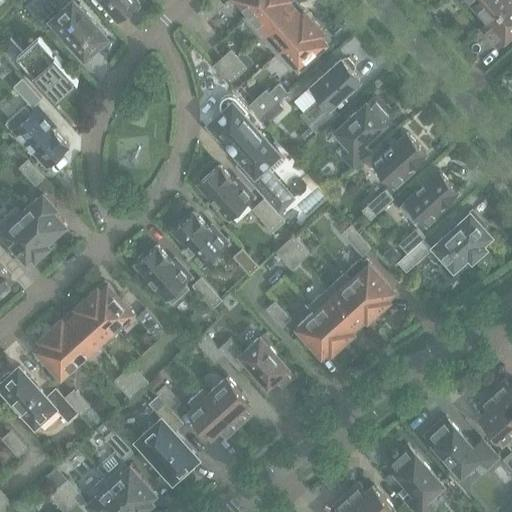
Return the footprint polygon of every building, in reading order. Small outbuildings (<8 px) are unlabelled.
[(106,36),(74,0),(71,0),(60,11),(49,0),(29,0),(24,4),(46,28),(55,21),(64,32),(66,30),(71,36),(70,38),(88,59),(100,48),(97,44),(106,36)] [(102,0),(105,2),(107,0),(110,0),(112,2),(111,4),(120,14),(135,0),(102,0)] [(206,20),(225,4),(221,0),(210,0),(198,11),(206,20)] [(245,17),(264,0),(238,0),(250,12),(244,17),(245,17)] [(261,35),(294,5),(290,0),(264,0),(245,17),(261,35)] [(481,27),(511,0),(475,0),(473,2),(488,19),(480,27),(481,27)] [(511,32),(511,0),(481,27),(497,46),(511,32)] [(277,53),(314,20),(304,8),(300,11),(294,5),(261,35),(261,36),(267,31),(282,48),(276,52),(277,53)] [(296,69),(327,41),(321,34),(324,31),(314,20),(277,53),(290,68),(293,66),(296,69)] [(78,78),(41,37),(24,52),(11,38),(0,47),(0,50),(17,71),(26,63),(57,98),(61,95),(60,94),(78,78)] [(239,57),(231,48),(212,64),(221,73),(239,57)] [(229,83),(247,66),(239,57),(221,73),(229,83)] [(331,104),(360,78),(353,70),(354,65),(348,58),(343,59),(341,57),(312,84),(321,95),(300,114),(317,132),(339,113),(331,104)] [(68,144),(34,106),(42,98),(22,77),(13,86),(28,102),(5,122),(13,131),(15,129),(47,164),(50,161),(52,163),(60,156),(58,154),(68,145),(67,145),(68,144)] [(266,89),(249,105),(260,117),(278,100),(287,92),(279,84),(269,93),(266,89)] [(223,111),(211,121),(227,139),(235,149),(236,149),(243,157),(235,165),(264,197),(279,213),(289,203),(266,178),(285,160),(273,147),(244,114),(248,110),(236,97),(233,95),(229,94),(225,95),(222,98),(220,101),(220,105),(221,109),(223,111)] [(363,140),(393,114),(375,94),(336,129),(347,141),(338,149),(353,166),(371,149),(363,140)] [(392,184),(426,153),(425,152),(426,152),(407,131),(373,162),(392,184)] [(44,176),(28,158),(19,166),(35,184),(44,176)] [(251,198),(220,164),(219,165),(219,164),(198,183),(229,217),(251,198)] [(424,222),(458,191),(458,190),(440,169),(400,205),(415,223),(421,218),(424,222)] [(336,184),(328,191),(335,198),(340,194),(340,188),(336,184)] [(371,218),(394,197),(385,188),(362,208),(371,218)] [(65,222),(53,209),(57,206),(44,192),(21,212),(47,241),(62,227),(60,225),(65,222)] [(279,213),(264,197),(252,208),(273,230),(285,220),(279,213)] [(50,244),(47,241),(21,212),(16,207),(0,221),(0,222),(4,227),(1,231),(25,257),(29,254),(31,256),(32,254),(35,257),(50,244)] [(482,242),(491,234),(483,225),(485,223),(472,210),(434,244),(454,267),(469,254),(472,258),(486,246),(482,242)] [(225,245),(195,211),(194,211),(193,211),(173,229),(204,264),(225,245)] [(371,246),(357,230),(351,223),(341,231),(362,254),(371,246)] [(407,252),(423,238),(426,235),(417,226),(399,243),(407,252)] [(284,259),(303,242),(294,233),(276,250),(284,259)] [(406,270),(431,248),(423,238),(407,252),(398,261),(406,270)] [(311,251),(303,242),(284,259),(292,268),(311,251)] [(188,278),(158,244),(157,245),(156,244),(146,253),(144,251),(136,258),(138,260),(135,263),(172,303),(189,287),(184,282),(188,278)] [(260,264),(243,246),(234,254),(250,273),(260,264)] [(389,250),(383,254),(391,263),(400,255),(395,250),(389,250)] [(394,289),(366,258),(363,261),(361,258),(347,271),(379,309),(390,299),(387,295),(394,289)] [(0,285),(11,276),(0,263),(0,285)] [(379,309),(347,271),(329,287),(358,321),(365,316),(368,319),(379,309)] [(222,299),(202,276),(192,284),(213,307),(222,299)] [(134,310),(108,282),(101,288),(98,285),(88,294),(116,326),(134,310)] [(116,326),(88,294),(87,295),(79,286),(87,295),(75,305),(78,308),(73,313),(99,342),(116,326)] [(358,321),(329,287),(311,303),(344,340),(355,331),(352,328),(358,321)] [(292,317),(275,299),(266,307),(283,325),(292,317)] [(344,340),(311,303),(309,305),(314,310),(296,326),(322,354),(329,348),(332,351),(344,340)] [(162,325),(146,307),(137,315),(153,334),(162,325)] [(99,342),(73,313),(65,320),(62,317),(52,326),(81,358),(99,342)] [(81,358),(52,326),(40,337),(43,341),(36,347),(61,375),(81,358)] [(295,373),(260,335),(243,351),(230,337),(218,347),(204,331),(195,340),(215,362),(225,354),(239,370),(248,362),(268,384),(275,378),(282,385),(295,373)] [(123,387),(141,371),(133,362),(115,378),(123,387)] [(47,396),(19,364),(11,372),(7,372),(1,377),(1,381),(0,381),(0,384),(35,423),(55,405),(68,419),(77,410),(56,388),(47,396)] [(150,380),(141,371),(123,387),(131,396),(150,380)] [(158,374),(149,382),(155,390),(165,381),(158,374)] [(250,400),(227,375),(209,392),(238,424),(249,414),(243,407),(250,400)] [(511,386),(511,387),(505,380),(493,390),(511,410),(511,386)] [(181,401),(165,383),(156,391),(158,394),(172,410),(181,401)] [(91,405),(75,387),(66,395),(82,413),(91,405)] [(238,424),(209,392),(204,387),(187,402),(192,407),(189,410),(211,435),(218,429),(225,436),(238,424)] [(511,441),(511,410),(493,390),(480,402),(487,409),(480,416),(503,441),(506,438),(511,443),(511,441)] [(198,457),(174,430),(183,422),(172,410),(158,394),(149,403),(162,416),(137,439),(173,479),(180,473),(182,475),(194,465),(191,463),(198,457)] [(473,446),(446,416),(426,434),(461,473),(473,463),(481,471),(498,456),(482,438),(473,446)] [(134,450),(113,428),(104,436),(124,459),(134,450)] [(27,447),(11,429),(1,437),(18,455),(27,447)] [(443,482),(408,444),(388,462),(414,491),(406,498),(418,511),(427,511),(440,501),(432,492),(443,482)] [(511,451),(503,459),(511,469),(511,451)] [(155,490),(130,463),(128,465),(123,460),(105,476),(136,511),(140,511),(153,501),(150,498),(152,496),(150,494),(155,490)] [(74,504),(85,495),(68,476),(58,486),(74,504)] [(134,511),(136,511),(105,476),(90,489),(95,495),(87,502),(95,511),(134,511)] [(396,509),(385,497),(373,484),(366,490),(359,483),(347,494),(363,511),(392,511),(396,509)] [(0,506),(4,511),(15,501),(0,484),(0,506)] [(74,504),(58,486),(50,493),(66,511),(74,504)] [(363,511),(347,494),(335,505),(341,511),(363,511)]
